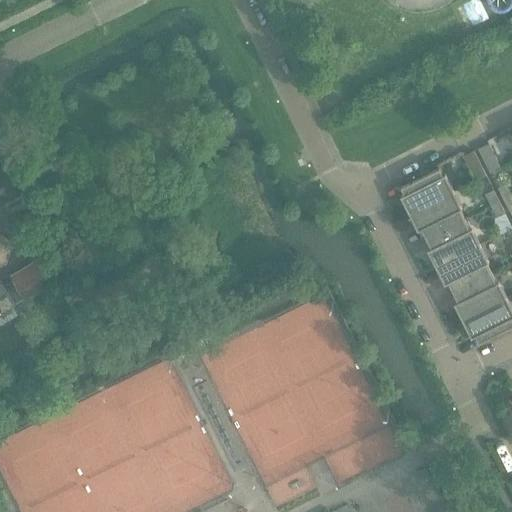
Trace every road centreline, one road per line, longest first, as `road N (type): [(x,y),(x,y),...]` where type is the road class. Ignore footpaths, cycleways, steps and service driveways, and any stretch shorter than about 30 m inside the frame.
road 1 (residential): [(245,0),(323,160),(357,190)]
road 2 (residential): [(357,190),(454,375)]
road 3 (residential): [(357,190),(511,114)]
road 4 (residential): [(0,65),(129,0)]
